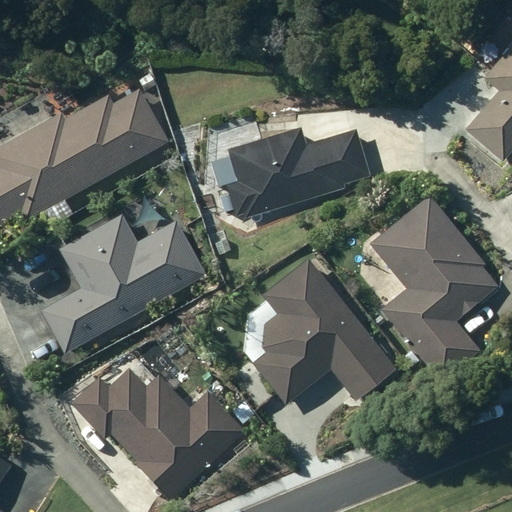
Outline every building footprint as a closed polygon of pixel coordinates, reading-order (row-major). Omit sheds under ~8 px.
[(496,90),(469,117),(499,146),(511,132),(511,46),(489,70),(505,86),(498,92),(496,90)] [(60,112),(0,146),(0,224),(26,210),(31,219),(166,142),(137,90),(112,104),(108,95),(64,120),(60,112)] [(231,215),(246,219),(370,179),(355,131),(294,151),(287,129),(224,150),(234,183),(222,187),(231,215)] [(480,267),(483,264),(424,195),(366,244),(404,288),(378,309),(441,382),(478,350),(453,321),(476,302),(477,304),(497,286),(480,267)] [(117,320),(200,274),(172,227),(133,248),(117,221),(61,251),(78,281),(89,275),(95,284),(44,312),(65,349),(96,332),(97,334),(118,323),(117,320)] [(262,352),(249,362),(285,405),(328,370),(354,401),(394,368),(304,259),(260,295),(274,312),(260,323),(258,347),(262,352)] [(144,396),(127,377),(106,397),(96,386),(77,402),(96,423),(104,415),(112,423),(109,425),(169,492),(235,432),(207,400),(188,417),(158,384),(144,396)] [(0,460),(0,511),(1,511),(0,511),(0,479),(9,466),(0,460)]
